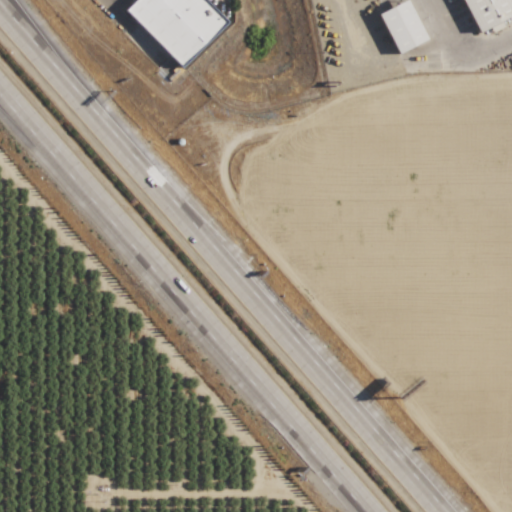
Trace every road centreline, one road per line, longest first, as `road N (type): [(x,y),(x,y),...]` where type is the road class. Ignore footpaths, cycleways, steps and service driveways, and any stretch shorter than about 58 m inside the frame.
road 1 (motorway): [(453,511),(0,11)]
road 2 (motorway): [(0,91),(377,511)]
